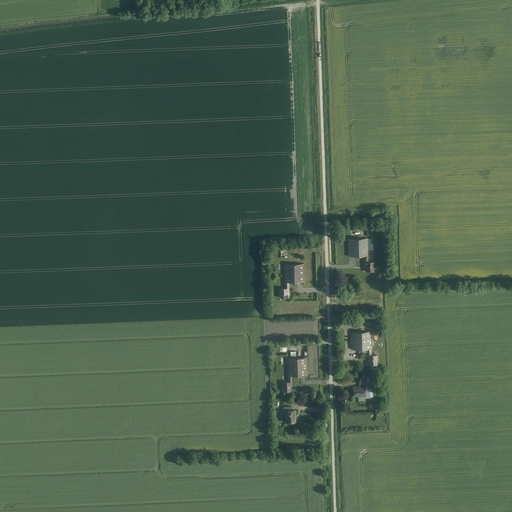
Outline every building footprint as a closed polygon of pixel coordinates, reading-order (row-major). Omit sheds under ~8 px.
[(367,238),(347,239),(348,257),(363,257),(364,271),(374,271),(374,262),(367,262),(367,238)] [(278,287),(278,298),(289,297),(288,282),(304,281),(303,263),(283,264),(283,287),(278,287)] [(370,332),(351,332),(351,350),(358,349),(358,353),(366,353),(367,365),(377,364),(377,354),(370,355),(370,332)] [(281,382),(282,392),(292,392),(292,376),(308,376),(307,357),(295,357),(295,352),(291,353),(291,358),(286,358),(287,382),(281,382)] [(366,386),(351,386),(351,398),(365,398),(365,400),(369,400),(368,386),(375,386),(375,375),(365,375),(366,386)] [(283,411),(283,423),(294,423),(294,410),(283,411)]
